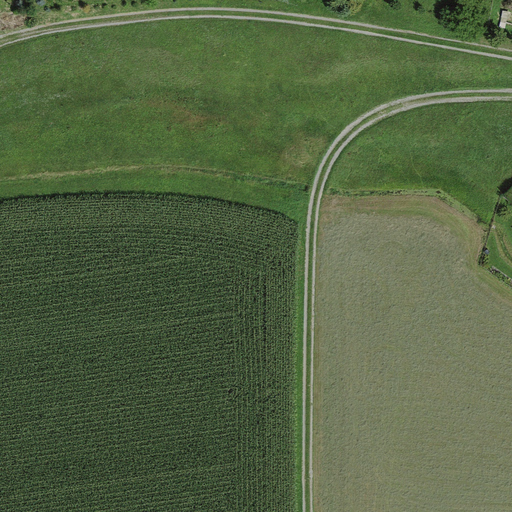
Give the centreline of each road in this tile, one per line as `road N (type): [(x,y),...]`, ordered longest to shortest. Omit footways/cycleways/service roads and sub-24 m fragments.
road 1 (track): [(308,511),(305,380),(325,174),(381,112),(511,99)]
road 2 (track): [(0,46),(313,16),(511,55)]
